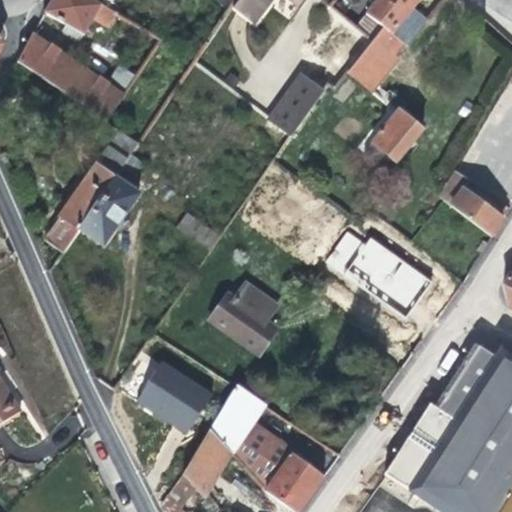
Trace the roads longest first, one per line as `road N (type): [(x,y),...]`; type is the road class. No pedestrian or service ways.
road 1 (residential): [(0,193),(147,511)]
road 2 (residential): [(318,511),(471,307)]
